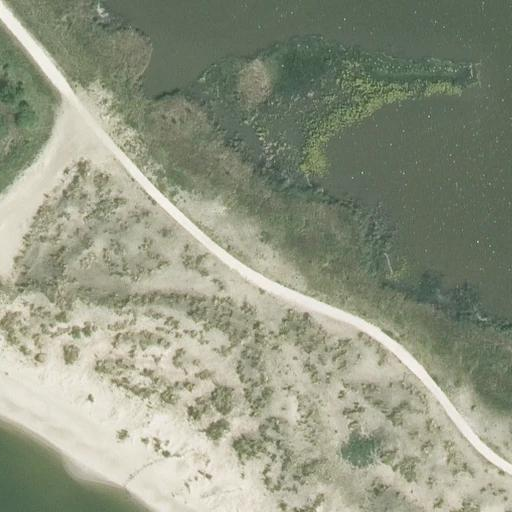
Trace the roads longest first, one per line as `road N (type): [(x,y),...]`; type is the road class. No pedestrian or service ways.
road 1 (track): [(511,471),(485,453),(408,362),(369,330),(249,275),(172,213),(0,6)]
road 2 (track): [(88,120),(0,221)]
